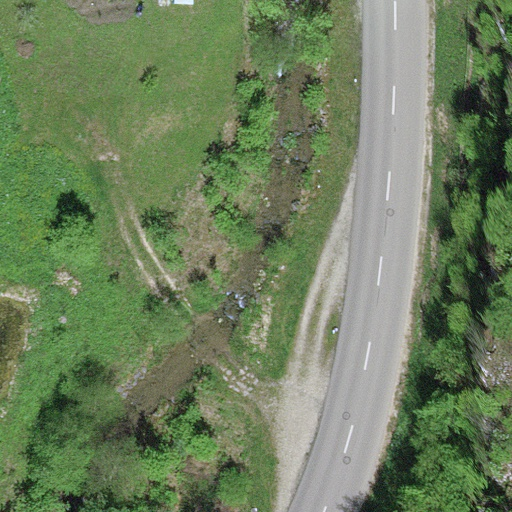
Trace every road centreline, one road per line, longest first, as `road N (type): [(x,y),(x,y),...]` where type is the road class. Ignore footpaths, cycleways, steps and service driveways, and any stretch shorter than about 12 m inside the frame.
road 1 (tertiary): [(394,0),(393,124),(360,387),(320,511)]
road 2 (track): [(347,432),(242,383),(169,294),(116,170)]
